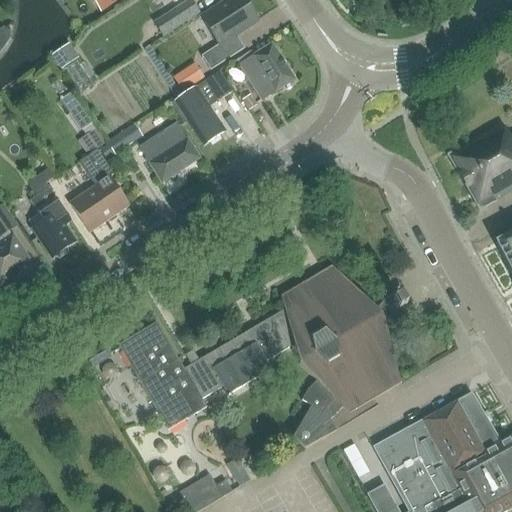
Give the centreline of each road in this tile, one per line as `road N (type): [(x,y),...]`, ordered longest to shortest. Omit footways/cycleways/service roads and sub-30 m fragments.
road 1 (tertiary): [(0,351),(327,130)]
road 2 (residential): [(511,352),(415,185),(327,130)]
road 3 (tertiary): [(359,66),(401,70),(435,58),(511,9)]
